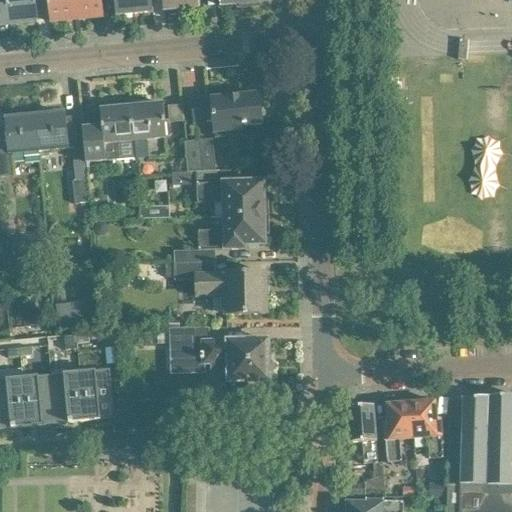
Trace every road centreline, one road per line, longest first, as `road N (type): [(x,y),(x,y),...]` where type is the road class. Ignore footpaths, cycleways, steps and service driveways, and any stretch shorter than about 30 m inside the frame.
road 1 (residential): [(327,382),(316,39)]
road 2 (residential): [(0,70),(316,39)]
road 3 (residential): [(511,369),(327,382)]
road 4 (residential): [(322,511),(327,382)]
